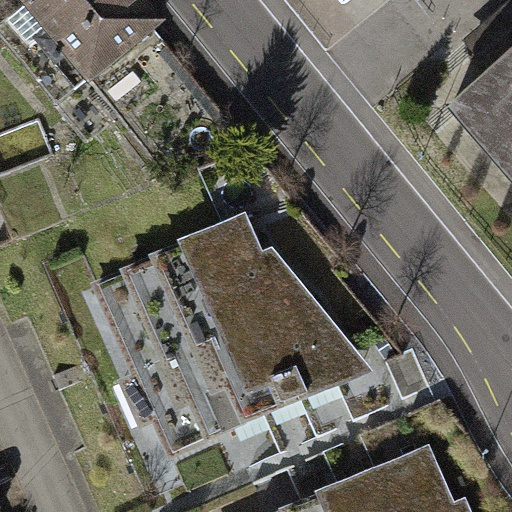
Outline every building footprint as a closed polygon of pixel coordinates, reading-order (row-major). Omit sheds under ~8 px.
[(133,0),(46,0),(26,18),(96,98),(165,36),(133,0)] [(511,67),(454,118),(511,185),(511,67)] [(47,127),(0,140),(0,173),(56,157),(47,127)] [(247,228),(207,245),(294,406),(367,379),(247,228)] [(207,245),(166,262),(238,431),(294,406),(207,245)] [(166,262),(126,278),(194,449),(238,431),(166,262)] [(126,278),(86,295),(150,467),(194,449),(126,278)] [(459,511),(436,448),(382,472),(396,511),(459,511)] [(396,511),(382,472),(328,496),(334,511),(396,511)] [(334,511),(328,496),(293,511),(334,511)]
